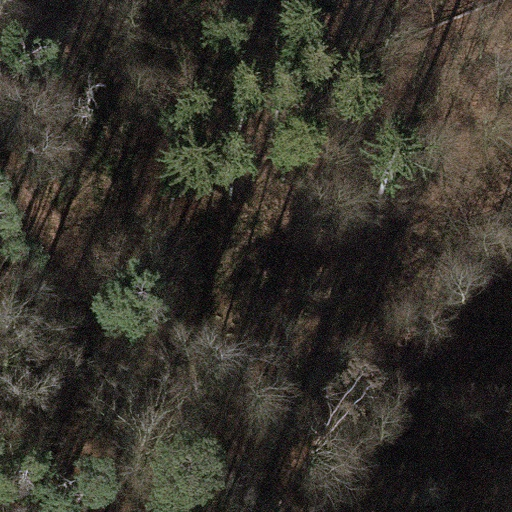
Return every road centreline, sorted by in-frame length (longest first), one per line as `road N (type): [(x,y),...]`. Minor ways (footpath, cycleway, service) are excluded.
road 1 (track): [(0,209),(34,286),(188,441),(280,511)]
road 2 (track): [(34,286),(21,447),(40,511)]
